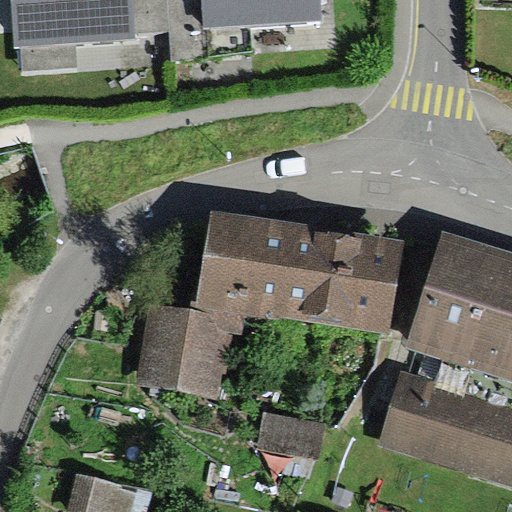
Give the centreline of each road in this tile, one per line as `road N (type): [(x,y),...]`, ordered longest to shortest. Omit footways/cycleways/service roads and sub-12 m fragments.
road 1 (residential): [(422,173),(285,176),(126,221),(29,372),(0,455)]
road 2 (residential): [(422,173),(433,100),(433,0)]
